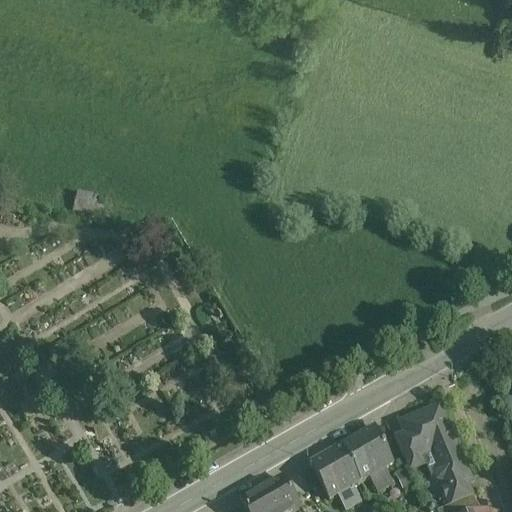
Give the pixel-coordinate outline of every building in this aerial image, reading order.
[(439,412),(402,427),(407,438),(395,443),(410,473),(421,468),(420,467),(425,465),(431,479),(436,477),(439,482),(445,484),(448,491),(448,492),(466,485),(470,483),(439,412)] [(375,430),(343,448),(362,486),(370,481),(378,495),(393,487),(385,473),(393,468),(376,432),(375,430)] [(343,448),(310,467),(311,469),(312,469),(330,504),(338,500),(345,511),(348,511),(361,505),(353,491),(362,486),(343,448)] [(300,511),(283,481),(240,506),(243,511),(300,511)] [(466,485),(448,492),(448,491),(444,493),(451,509),(472,500),(466,485)] [(451,509),(443,511),(480,511),(474,501),(473,500),(451,509)]
